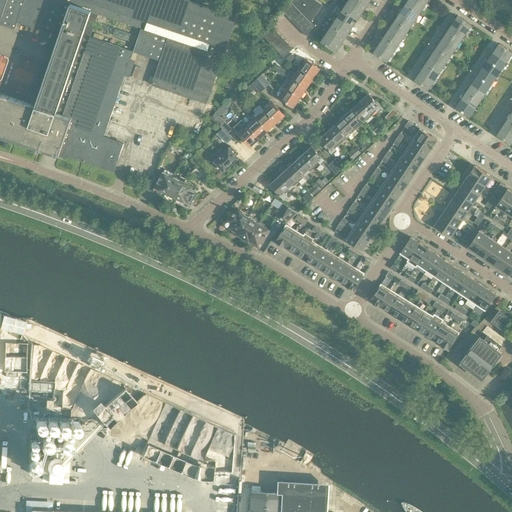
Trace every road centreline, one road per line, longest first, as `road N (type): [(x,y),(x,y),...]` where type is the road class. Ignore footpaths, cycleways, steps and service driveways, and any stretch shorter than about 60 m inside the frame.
road 1 (secondary): [(0,200),(253,310),(405,406),(506,486)]
road 2 (residential): [(506,486),(510,472),(480,401),(352,313)]
road 3 (residential): [(187,229),(321,106),(348,61)]
road 4 (residential): [(352,313),(187,229)]
road 5 (residential): [(187,229),(34,168)]
road 6 (residential): [(511,292),(401,220)]
road 7 (unclassified): [(348,61),(456,132)]
